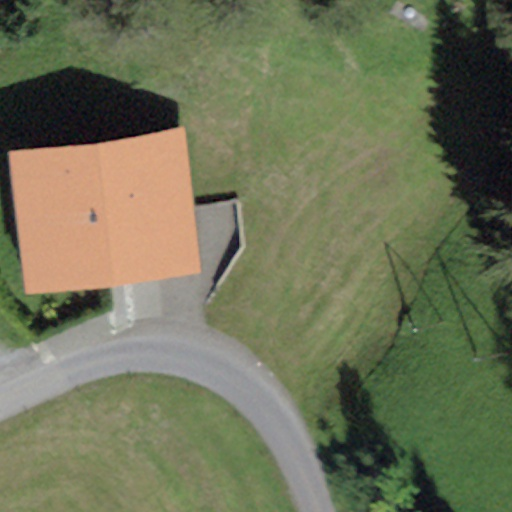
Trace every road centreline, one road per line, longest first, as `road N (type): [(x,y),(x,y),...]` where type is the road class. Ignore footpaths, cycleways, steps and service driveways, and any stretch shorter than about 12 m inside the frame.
road 1 (track): [(0,401),(124,351),(207,357)]
road 2 (track): [(207,357),(252,388),(284,429),(321,511)]
